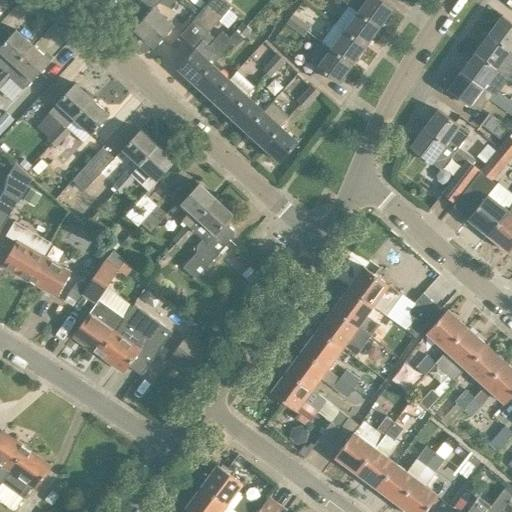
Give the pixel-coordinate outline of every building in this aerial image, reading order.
[(140,23),(134,29),(156,48),(176,26),(155,9),(162,0),(142,0),(130,14),(140,23)] [(232,5),(226,0),(211,0),(195,21),(209,32),(232,5)] [(352,0),(352,1),(347,6),(357,13),(358,12),(380,28),(394,9),(381,0),(352,0)] [(366,47),(380,28),(358,12),(357,13),(347,6),(334,24),(344,31),(344,30),(366,47)] [(286,25),(295,31),(302,21),(294,15),(286,25)] [(511,22),(502,16),(488,35),(511,52),(511,50),(511,22)] [(310,27),(302,21),(295,31),(302,37),(310,27)] [(238,30),(246,38),(253,31),(245,23),(238,30)] [(0,29),(0,70),(2,72),(6,76),(34,46),(16,29),(11,35),(2,28),(0,29)] [(178,69),(194,84),(213,64),(234,42),(238,46),(246,38),(238,30),(237,32),(236,31),(229,39),(222,32),(208,47),(203,41),(178,69)] [(330,49),(352,66),(366,47),(344,30),(344,31),(330,49)] [(498,70),(509,78),(511,74),(511,52),(488,35),(475,53),(498,70)] [(310,58),(316,68),(338,84),(352,66),(330,49),(321,42),(310,58)] [(6,76),(0,82),(0,90),(4,87),(10,80),(22,91),(26,87),(26,88),(32,82),(51,62),(34,46),(6,76)] [(499,93),(509,78),(498,70),(475,53),(461,72),(492,95),(490,98),(491,98),(498,104),(504,97),(499,93)] [(276,54),(276,55),(262,70),(266,74),(281,58),(276,54)] [(270,78),(285,62),(281,58),(266,74),(270,78)] [(212,100),(231,80),(213,64),(194,84),(212,100)] [(470,108),(471,106),(480,112),(491,98),(490,98),(492,95),(461,72),(447,91),(470,108)] [(248,95),(231,80),(212,100),(229,116),(248,95)] [(48,114),(61,125),(62,124),(66,128),(74,120),(92,99),(75,84),(56,104),(57,104),(48,114)] [(312,86),(311,87),(297,102),(301,105),(316,89),(312,86)] [(305,109),(319,94),(320,93),(316,89),(301,105),(305,109)] [(265,111),(248,95),(229,116),(246,132),(265,111)] [(511,104),(511,102),(508,100),(504,97),(498,104),(508,111),(510,107),(511,104)] [(92,99),(74,120),(91,136),(110,115),(92,99)] [(264,148),(283,127),(282,126),(289,118),(273,102),(265,111),(246,132),(264,148)] [(455,152),(458,148),(469,133),(439,111),(425,129),(446,145),(455,152)] [(0,138),(16,120),(7,112),(0,119),(0,138)] [(507,129),(489,114),(481,124),(500,138),(507,129)] [(54,132),(63,140),(70,132),(66,128),(62,124),(61,125),(54,132)] [(300,143),(283,127),(264,148),(281,163),(300,143)] [(455,152),(446,145),(425,129),(410,148),(441,171),(452,156),(452,157),(455,152)] [(140,167),(158,146),(140,130),(122,150),(140,167)] [(63,140),(54,132),(47,140),(56,148),(63,140)] [(511,138),(509,136),(481,171),(480,172),(492,182),(511,157),(511,138)] [(158,146),(140,167),(132,175),(129,171),(121,180),(128,186),(134,180),(149,192),(157,182),(175,162),(158,146)] [(102,148),(72,181),(84,192),(114,159),(102,148)] [(461,163),(467,155),(458,148),(455,152),(452,157),(461,163)] [(480,172),(481,171),(473,164),(476,161),(467,155),(461,163),(464,165),(441,194),(454,203),(465,190),(480,172)] [(18,163),(26,170),(30,165),(23,158),(18,163)] [(16,163),(9,175),(28,187),(33,179),(16,163)] [(121,194),(128,186),(121,180),(114,187),(121,194)] [(199,184),(180,205),(189,213),(182,221),(185,225),(191,229),(217,200),(199,184)] [(31,189),(24,201),(35,208),(42,195),(31,189)] [(0,231),(18,201),(3,192),(0,198),(0,231)] [(488,236),(509,210),(488,194),(467,220),(488,236)] [(157,207),(145,196),(126,217),(138,227),(140,224),(157,207)] [(191,229),(185,225),(178,232),(187,240),(194,232),(203,240),(198,245),(197,253),(184,267),(197,279),(231,241),(220,231),(234,216),(217,200),(191,229)] [(511,250),(511,206),(509,210),(488,236),(509,254),(511,250)] [(150,233),(166,215),(157,207),(140,224),(150,233)] [(30,281),(44,256),(51,244),(14,222),(6,236),(16,242),(3,265),(30,281)] [(180,247),(187,240),(178,232),(172,239),(180,247)] [(111,249),(102,243),(94,255),(103,261),(111,249)] [(114,251),(105,262),(84,291),(100,303),(120,273),(127,278),(133,269),(114,251)] [(72,272),(44,256),(30,281),(58,297),(72,272)] [(347,289),(386,317),(402,295),(389,285),(374,274),(363,267),(347,289)] [(74,285),(67,295),(75,301),(82,292),(74,285)] [(386,317),(347,289),(332,309),(385,347),(391,338),(377,328),(386,317)] [(442,310),(441,310),(431,300),(430,301),(423,294),(414,304),(406,313),(414,320),(406,330),(415,337),(416,339),(442,310)] [(123,320),(100,303),(91,313),(90,312),(73,336),(98,354),(123,320)] [(344,349),(345,349),(356,357),(370,338),(385,348),(385,347),(332,309),(317,330),(344,349)] [(139,369),(163,336),(131,310),(123,320),(98,354),(124,373),(131,363),(139,369)] [(426,334),(446,352),(467,327),(448,310),(426,334)] [(427,411),(439,398),(465,369),(487,345),(467,327),(446,352),(436,363),(435,364),(436,364),(448,375),(433,392),(431,390),(419,403),(427,411)] [(302,351),(329,370),(344,349),(317,330),(302,351)] [(188,333),(168,360),(190,377),(210,350),(188,333)] [(487,345),(465,369),(484,387),(506,363),(487,345)] [(302,351),(286,372),(313,392),(321,381),(346,399),(354,389),(340,378),(329,370),(302,351)] [(424,377),(436,364),(435,364),(436,363),(427,355),(418,366),(415,369),(418,371),(424,377)] [(470,419),(493,394),(504,405),(511,396),(511,367),(506,363),(484,387),(474,398),(462,411),(470,419)] [(340,378),(354,389),(360,381),(346,370),(340,378)] [(311,422),(326,401),(313,392),(286,372),(271,393),(311,422)] [(399,417),(409,402),(394,390),(388,397),(395,402),(384,417),(375,430),(385,438),(396,423),(395,422),(399,417)] [(466,390),(454,404),(462,411),(474,398),(466,390)] [(331,423),(340,430),(350,418),(340,411),(339,412),(331,423)] [(354,431),(360,424),(350,418),(340,430),(327,449),(336,456),(354,431)] [(317,442),(327,449),(340,430),(331,423),(317,442)] [(377,448),(357,475),(378,490),(398,464),(388,456),(396,445),(393,442),(403,429),(396,423),(385,438),(377,448)] [(511,432),(505,426),(488,445),(497,453),(511,436),(511,432)] [(0,431),(0,485),(2,483),(26,448),(1,430),(0,431)] [(357,475),(377,448),(354,431),(336,456),(334,457),(357,475)] [(305,458),(311,450),(304,445),(298,453),(305,458)] [(398,464),(378,490),(398,505),(437,454),(426,447),(407,471),(398,464)] [(53,467),(26,448),(2,483),(24,498),(32,487),(36,490),(53,467)] [(445,460),(437,454),(398,505),(407,511),(426,511),(439,495),(426,485),(445,460)] [(456,472),(467,480),(480,462),(470,454),(456,472)] [(217,465),(201,487),(227,507),(233,511),(286,511),(287,511),(269,498),(261,509),(238,492),(244,484),(217,465)] [(185,508),(190,511),(223,511),(227,507),(201,487),(185,508)] [(500,511),(509,500),(511,496),(511,495),(504,490),(488,511),(500,511)] [(51,491),(44,500),(52,506),(59,496),(51,491)] [(511,511),(511,502),(509,500),(500,511),(511,511)]
